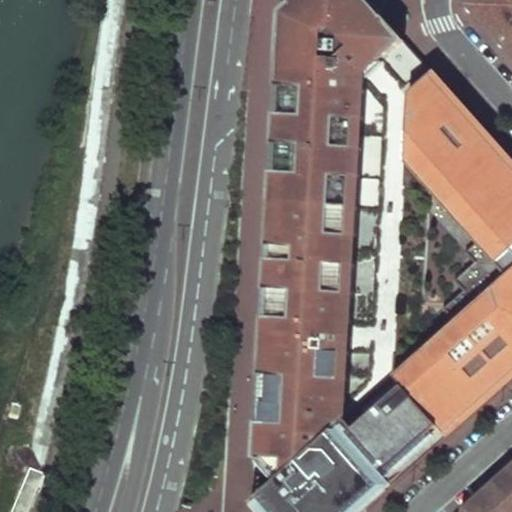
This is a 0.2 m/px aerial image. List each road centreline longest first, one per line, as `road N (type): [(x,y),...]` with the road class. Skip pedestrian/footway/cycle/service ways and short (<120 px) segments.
road 1 (primary): [(156,511),(185,389),(234,0)]
road 2 (primary): [(187,0),(132,370)]
road 3 (primary): [(132,370),(149,397),(124,511)]
road 4 (primary): [(132,370),(94,511)]
road 5 (residential): [(417,511),(511,422)]
road 6 (residential): [(435,11),(511,106)]
